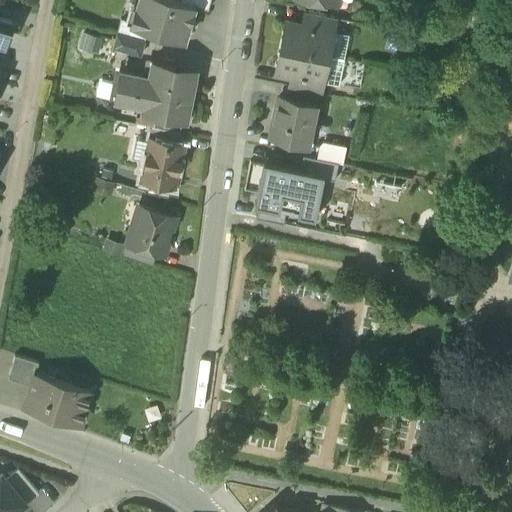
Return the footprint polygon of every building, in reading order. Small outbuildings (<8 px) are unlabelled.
[(180,0),(137,0),(136,5),(139,5),(133,24),(147,28),(184,39),(194,5),(195,4),(180,0)] [(210,0),(180,0),(195,4),(194,5),(207,9),(210,0)] [(129,21),(129,23),(133,24),(139,5),(136,5),(135,4),(129,21)] [(334,17),(305,11),(303,23),(303,24),(332,30),(334,17)] [(0,43),(5,45),(12,22),(0,18),(0,43)] [(133,24),(129,23),(129,21),(121,19),(117,33),(144,41),(147,28),(133,24)] [(332,30),(303,24),(303,23),(286,20),(281,46),(327,55),(332,30)] [(85,31),(83,47),(103,50),(105,34),(85,31)] [(144,41),(117,33),(113,48),(140,55),(144,41)] [(327,55),(281,46),(275,71),(292,75),(292,74),(322,80),(327,55)] [(175,64),(152,60),(149,76),(120,70),(114,100),(143,105),(142,112),(182,120),(186,120),(195,73),(174,69),(175,64)] [(322,80),(292,74),(292,75),(290,87),(319,93),(322,80)] [(315,104),(277,97),(270,136),(307,143),(315,104)] [(182,120),(155,115),(153,127),(154,127),(180,132),(182,120)] [(180,132),(154,127),(151,139),(178,144),(180,132)] [(151,139),(150,138),(142,177),(157,180),(156,182),(173,185),(181,145),(178,144),(151,139)] [(346,146),(322,141),(319,145),(316,158),(337,162),(342,163),(346,146)] [(316,158),(303,155),(300,168),(324,173),(323,177),(334,179),(337,162),(316,158)] [(323,177),(324,173),(300,168),(263,160),(256,196),(281,202),(279,209),(285,211),(315,217),(323,177)] [(279,209),(258,205),(256,217),(283,223),(285,211),(279,209)] [(174,216),(143,206),(139,220),(134,222),(128,242),(156,251),(163,253),(174,216)] [(511,260),(506,279),(511,279),(511,232),(506,232),(502,257),(511,259),(511,260)] [(156,251),(128,242),(123,243),(120,254),(152,264),(156,251)] [(38,362),(14,355),(7,378),(30,385),(33,373),(34,373),(38,362)] [(34,373),(33,373),(30,385),(28,389),(34,391),(29,405),(44,410),(46,413),(57,417),(61,415),(81,421),(90,391),(34,373)] [(19,470),(7,480),(25,502),(38,492),(19,470)] [(0,474),(0,511),(13,511),(25,502),(7,480),(1,474),(0,474)] [(281,511),(273,503),(262,511),(323,511),(320,511),(319,511),(289,511),(286,507),(281,511)]
